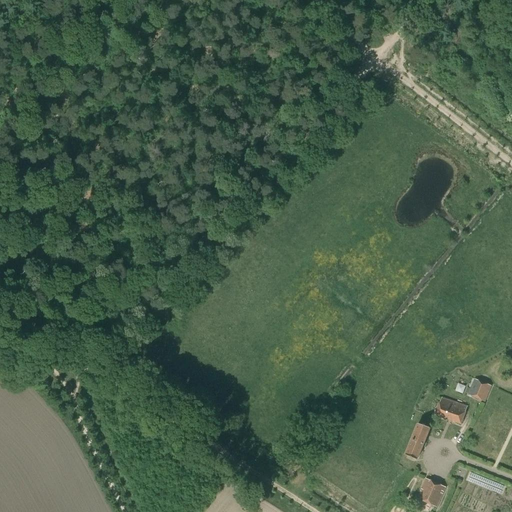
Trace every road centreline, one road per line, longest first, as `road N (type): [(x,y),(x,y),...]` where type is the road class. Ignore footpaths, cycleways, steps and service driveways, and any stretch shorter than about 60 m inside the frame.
road 1 (track): [(311,0),(381,53),(83,362)]
road 2 (track): [(315,511),(0,304)]
road 3 (track): [(427,6),(381,53),(511,159)]
road 4 (track): [(124,511),(60,379),(0,328)]
